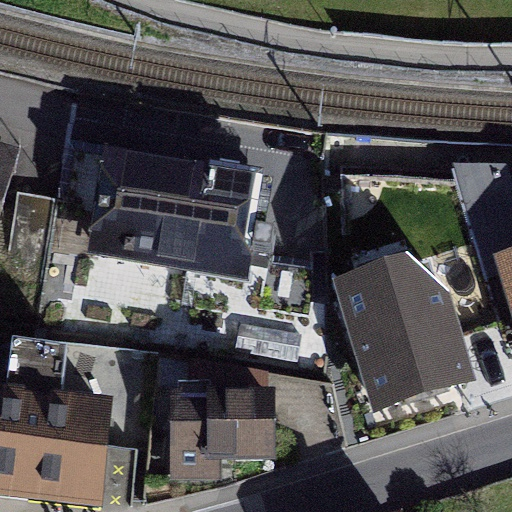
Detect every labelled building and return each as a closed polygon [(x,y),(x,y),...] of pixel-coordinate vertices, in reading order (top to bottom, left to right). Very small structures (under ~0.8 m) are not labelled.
[(0,228),(25,151),(0,142),(0,228)] [(90,264),(254,280),(265,168),(101,153),(90,264)] [(361,317),(389,409),(480,382),(453,290),(361,317)] [(0,386),(0,488),(70,493),(81,345),(13,340),(10,387),(0,386)] [(284,386),(183,389),(185,464),(286,461),(284,386)]
